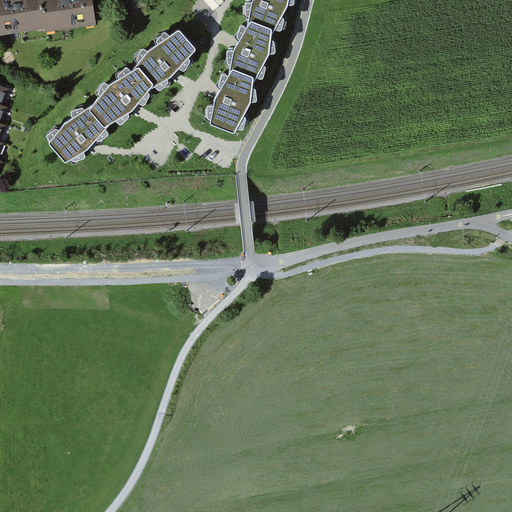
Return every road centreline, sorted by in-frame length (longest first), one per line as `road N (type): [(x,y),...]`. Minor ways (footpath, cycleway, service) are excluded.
road 1 (track): [(255,262),(188,345),(146,457),(109,511)]
road 2 (residential): [(309,0),(288,71),(241,165),(255,262)]
road 3 (unclassified): [(255,262),(470,224)]
